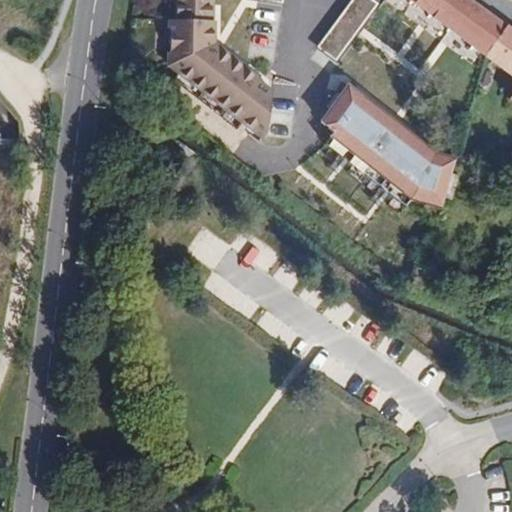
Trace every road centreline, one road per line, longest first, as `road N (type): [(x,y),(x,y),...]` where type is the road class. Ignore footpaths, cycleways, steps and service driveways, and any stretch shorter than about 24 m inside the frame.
road 1 (secondary): [(96,0),(29,511)]
road 2 (residential): [(511,426),(427,459),(380,511)]
